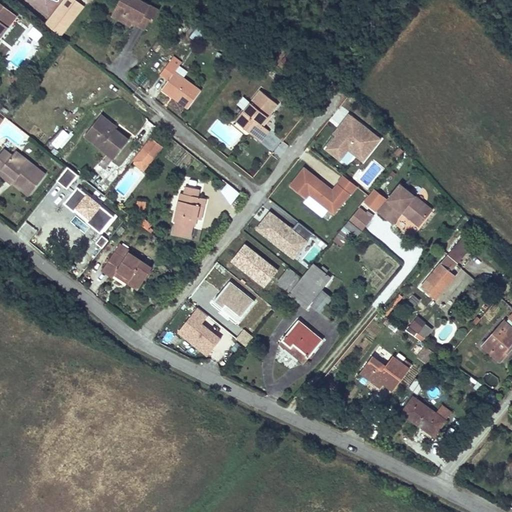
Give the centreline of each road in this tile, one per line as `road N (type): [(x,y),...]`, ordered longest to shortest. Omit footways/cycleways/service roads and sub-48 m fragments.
road 1 (residential): [(439,487),(141,342)]
road 2 (residential): [(141,342),(258,197)]
road 3 (residential): [(141,342),(0,231)]
road 4 (residential): [(258,197),(337,93)]
